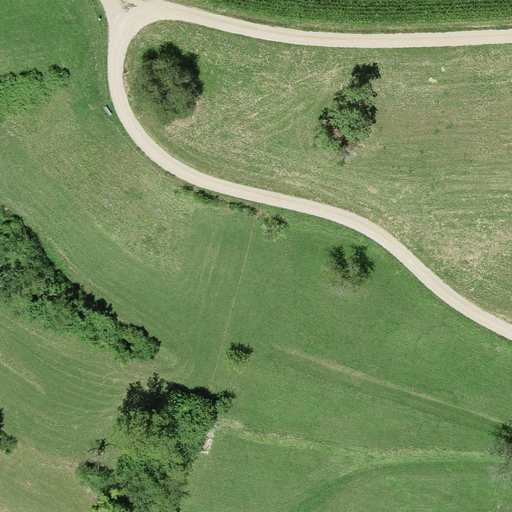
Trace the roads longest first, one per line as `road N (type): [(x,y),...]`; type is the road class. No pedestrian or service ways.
road 1 (track): [(123,0),(116,82),(133,128),(190,172),(337,206),(391,235),(470,312),(511,333)]
road 2 (track): [(134,0),(303,38),(511,38)]
